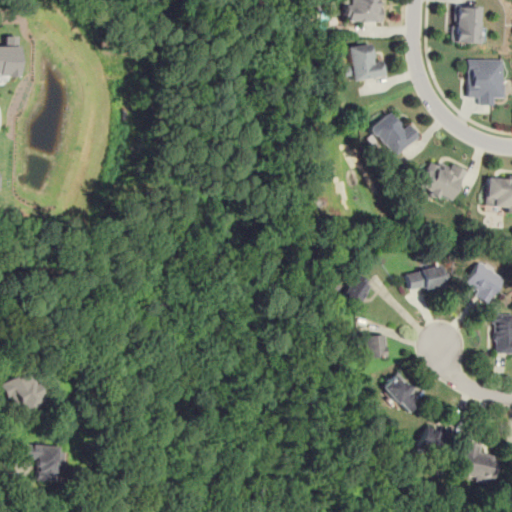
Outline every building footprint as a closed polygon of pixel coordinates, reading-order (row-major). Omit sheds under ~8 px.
[(340,0),(340,20),(377,20),(377,0),(340,0)] [(484,26),(476,26),(476,4),(449,3),(448,41),(483,42),(484,26)] [(0,78),(13,78),(12,35),(0,35),(0,78)] [(380,75),(377,60),(368,62),(365,42),(341,46),(347,80),(380,75)] [(502,58),(462,58),(462,95),(472,95),(472,104),(491,104),(491,95),(501,96),(502,58)] [(387,157),(414,136),(402,120),(394,126),(383,112),(363,127),(387,157)] [(445,203),(462,170),(437,157),(432,166),(424,162),(412,186),(445,203)] [(511,174),(484,173),(482,199),(490,200),(489,210),(511,211),(511,174)] [(460,284),(484,301),(500,277),(476,260),(460,284)] [(441,286),(439,264),(402,268),(404,290),(441,286)] [(368,284),(352,272),(337,293),(353,305),(368,284)] [(488,353),(511,353),(511,322),(510,322),(510,312),(488,312),(488,353)] [(381,356),(381,333),(359,333),(359,356),(381,356)] [(0,383),(16,415),(42,401),(25,368),(0,381),(0,383)] [(377,386),(403,413),(419,397),(392,370),(377,386)] [(447,434),(424,422),(413,443),(437,455),(447,434)] [(479,451),(480,445),(463,440),(453,472),(488,483),(497,456),(479,451)] [(30,457),(30,478),(59,479),(60,445),(21,443),(20,457),(30,457)]
